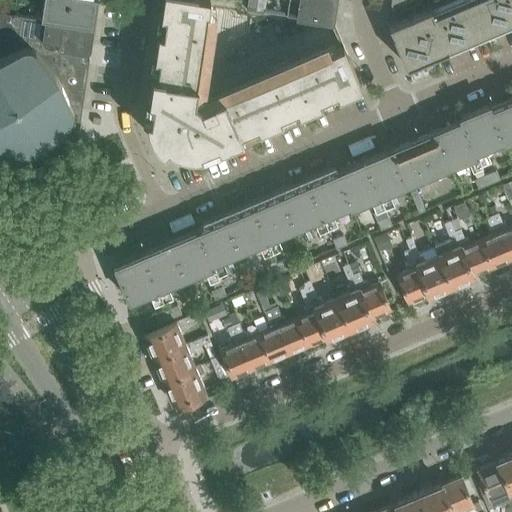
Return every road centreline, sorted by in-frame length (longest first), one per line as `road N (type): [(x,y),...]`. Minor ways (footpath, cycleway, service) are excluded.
road 1 (residential): [(511,292),(150,445)]
road 2 (secondary): [(147,511),(18,287)]
road 3 (residential): [(276,511),(511,413)]
road 4 (residential): [(161,212),(393,114)]
road 5 (secondary): [(0,321),(121,511)]
road 6 (residential): [(136,0),(119,110),(161,212)]
road 7 (residential): [(150,445),(73,249)]
road 8 (residential): [(393,114),(511,63)]
road 9 (residential): [(393,114),(358,21),(361,0)]
